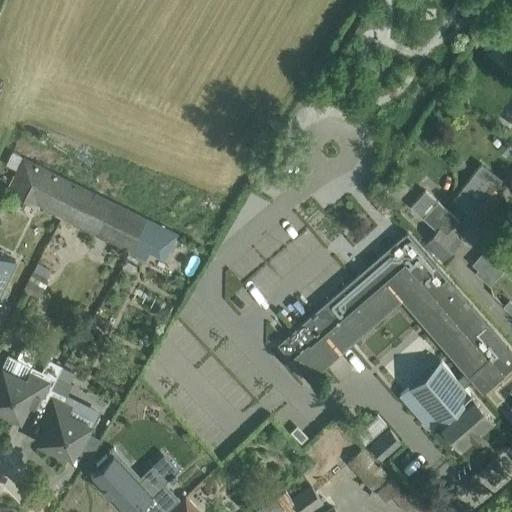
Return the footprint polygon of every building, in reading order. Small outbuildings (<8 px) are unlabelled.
[(96,234),(112,201),(23,157),(6,190),(39,206),(96,234)] [(483,222),(504,194),(474,171),(453,199),(483,222)] [(462,241),(451,229),(458,221),(426,191),(409,208),(435,233),(424,243),(442,261),(462,241)] [(145,218),(112,201),(96,234),(128,251),(145,218)] [(162,264),(177,234),(145,218),(128,251),(145,259),(146,256),(162,264)] [(275,343),(307,379),(399,298),(463,371),(471,379),(481,391),(511,363),(511,348),(409,237),(411,236),(405,231),(275,343)] [(484,249),(470,264),(476,270),(473,273),(488,286),(504,268),(484,249)] [(0,252),(0,287),(14,259),(12,258),(0,252)] [(32,271),(21,292),(37,300),(47,279),(46,278),(50,270),(38,263),(33,272),(32,271)] [(229,298),(241,312),(254,299),(242,286),(229,298)] [(44,399),(50,388),(62,365),(47,358),(41,370),(31,365),(7,353),(0,368),(3,369),(0,374),(0,408),(19,418),(31,392),(44,398),(39,409),(44,399)] [(440,361),(400,396),(420,418),(428,411),(460,449),(493,420),(463,386),(471,379),(463,371),(455,378),(440,361)] [(44,399),(39,409),(52,416),(39,441),(67,455),(74,452),(88,425),(67,414),(74,400),(50,388),(44,399)] [(369,446),(380,458),(400,441),(389,429),(369,446)] [(347,462),(372,489),(386,477),(361,449),(347,462)] [(105,465),(96,474),(130,511),(132,511),(156,490),(144,477),(137,484),(109,454),(101,461),(105,465)] [(375,490),(384,500),(398,487),(389,478),(375,490)] [(310,511),(323,503),(310,485),(291,498),(285,490),(255,511),(278,511),(283,508),(286,511),(290,511),(296,508),(298,511),(310,511)] [(392,497),(405,511),(413,503),(400,489),(392,497)] [(199,511),(201,511),(185,494),(165,511),(199,511)] [(162,496),(147,510),(149,511),(162,511),(170,505),(162,496)]
